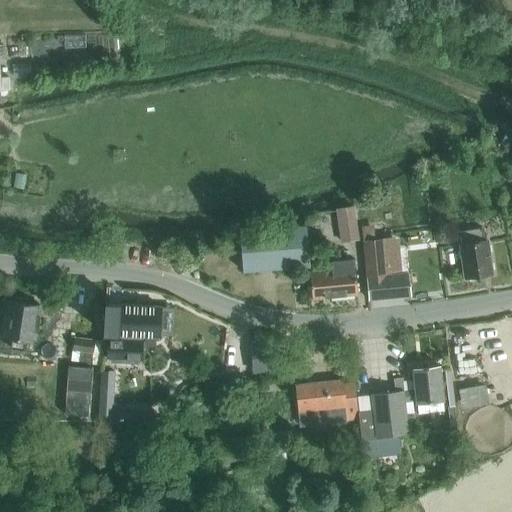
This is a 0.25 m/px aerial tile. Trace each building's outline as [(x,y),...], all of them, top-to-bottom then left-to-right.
[(358,240),(353,208),(337,210),(342,242),(358,240)] [(368,300),(371,300),(410,296),(407,274),(387,275),(385,252),(389,251),(388,244),(384,245),(383,239),(378,240),(375,240),(374,225),(361,226),(362,234),(363,241),(368,300)] [(308,267),(305,226),(240,231),(244,272),(308,267)] [(465,278),(492,274),(487,241),(485,241),(483,228),(460,232),(462,244),(460,245),(465,278)] [(312,299),(358,294),(354,259),(327,262),(327,270),(310,272),(312,299)] [(29,304),(30,300),(13,297),(13,301),(8,300),(3,335),(12,337),(11,348),(26,350),(27,339),(34,340),(35,330),(37,331),(39,316),(37,315),(39,305),(29,304)] [(106,303),(104,333),(110,334),(109,338),(108,338),(107,357),(141,359),(142,340),(141,340),(141,335),(158,336),(160,307),(119,304),(106,303)] [(254,343),(252,343),(254,364),(254,371),(269,370),(279,369),(277,336),(254,332),(254,343)] [(72,351),(89,354),(92,338),(74,335),(72,351)] [(394,392),(371,394),(376,437),(408,434),(404,402),(416,401),(417,404),(418,414),(443,412),(442,401),(443,401),(439,366),(413,369),(415,390),(403,391),(394,392)] [(402,378),(393,379),(394,392),(403,391),(402,381),(402,378)] [(346,421),(358,419),(354,383),(342,384),(342,380),(296,385),(300,417),(345,412),(346,421)] [(102,423),(160,423),(160,411),(115,410),(115,404),(102,404),(102,423)] [(372,410),(359,411),(364,457),(402,452),(400,435),(375,438),(372,410)] [(256,436),(256,432),(262,431),(264,447),(272,445),(269,422),(261,423),(261,425),(252,426),(253,437),(256,436)] [(157,431),(108,433),(109,443),(157,441),(157,431)] [(202,449),(205,472),(259,464),(256,441),(202,449)]
